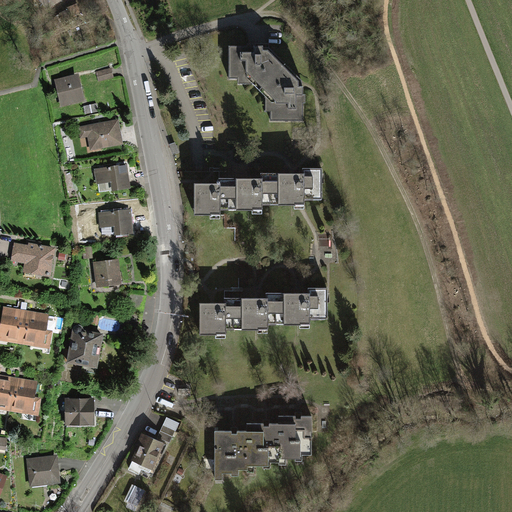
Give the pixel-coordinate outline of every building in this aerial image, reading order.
[(297,83),(297,78),(265,47),(261,47),(261,43),(254,43),(254,41),(246,41),(247,44),(243,44),(229,44),(229,75),(238,75),(238,82),(252,82),(265,94),(265,110),(270,110),(270,117),(301,117),(301,102),(301,99),(305,99),(305,89),(301,89),(301,83),(297,83)] [(108,67),(95,71),(97,80),(111,76),(108,67)] [(80,73),(57,79),(64,106),(87,99),(80,73)] [(115,118),(76,126),(80,148),(85,147),(86,153),(101,150),(100,147),(120,143),(115,118)] [(123,163),(93,169),(97,192),(128,186),(123,163)] [(304,169),(277,170),(277,200),(304,201),(305,196),(321,196),(321,166),(305,166),(304,169)] [(261,175),(237,174),(237,206),(263,206),(263,200),(277,200),(277,170),(261,170),(261,175)] [(219,180),(195,180),(195,212),(222,212),(222,206),(237,206),(237,174),(219,174),(219,180)] [(128,208),(95,212),(98,236),(131,233),(128,208)] [(27,244),(13,242),(10,260),(24,262),(22,272),(49,276),(54,246),(28,242),(27,244)] [(93,245),(83,246),(84,258),(94,258),(93,245)] [(118,258),(92,262),(95,286),(121,283),(118,258)] [(311,290),(284,290),(284,321),(310,321),(310,316),(327,316),(327,285),(311,286),(311,290)] [(266,294),(243,294),(243,326),(268,326),(269,321),(284,321),(284,290),(266,290),(266,294)] [(224,300),(201,300),(201,332),(227,332),(227,326),(243,326),(243,294),(224,294),(224,300)] [(0,338),(23,343),(29,310),(5,306),(2,320),(0,319),(0,338)] [(49,314),(29,310),(23,343),(49,348),(52,329),(47,328),(49,314)] [(103,332),(74,328),(69,363),(98,367),(103,332)] [(17,378),(0,374),(0,409),(11,411),(17,378)] [(38,381),(17,378),(11,411),(38,416),(41,398),(35,397),(38,381)] [(94,396),(66,397),(67,422),(95,421),(94,396)] [(311,453),(311,415),(301,415),(301,417),(298,417),(295,417),(295,415),(279,415),(279,422),(270,423),(270,425),(267,425),(264,425),(264,423),(248,423),(248,430),(238,430),(238,433),(234,433),(231,433),(231,430),(216,430),(216,478),(222,478),(222,472),(232,472),(232,473),(238,473),(238,468),(247,468),(247,470),(255,470),(255,465),(262,465),(262,468),(272,468),(272,462),(277,462),(277,464),(287,464),(287,458),(295,458),(295,459),(302,459),(302,453),(311,453)] [(179,422),(167,417),(157,438),(165,442),(169,444),(179,422)] [(157,438),(142,431),(130,458),(133,459),(128,469),(139,474),(141,468),(150,472),(152,468),(165,442),(157,438)] [(53,455),(26,458),(30,486),(57,482),(53,455)] [(136,487),(130,503),(140,507),(147,491),(136,487)]
